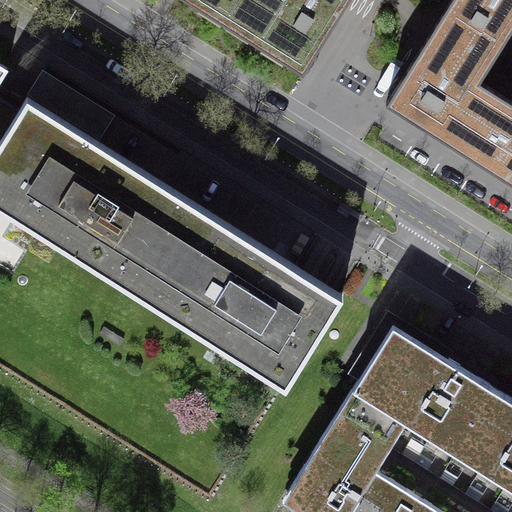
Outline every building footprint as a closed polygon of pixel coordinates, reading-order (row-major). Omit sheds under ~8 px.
[(186,0),(303,73),(329,31),(348,0),(186,0)] [(511,28),(511,0),(450,0),(386,103),(511,181),(511,100),(480,80),(501,46),(511,28)] [(0,204),(286,384),(342,293),(57,114),(27,96),(20,107),(0,94),(0,80),(8,67),(0,62),(0,204)] [(407,420),(456,450),(496,387),(471,371),(432,347),(393,323),(338,411),(391,444),(407,420)] [(511,396),(496,387),(456,450),(511,485),(511,396)] [(378,464),(391,444),(338,411),(312,451),(315,453),(315,452),(325,458),(316,471),(305,463),(291,486),(293,487),(294,485),(309,494),(301,507),(299,505),(298,508),(304,511),(347,511),(375,468),(376,468),(378,464)] [(446,511),(423,497),(376,468),(375,468),(347,511),(446,511)]
